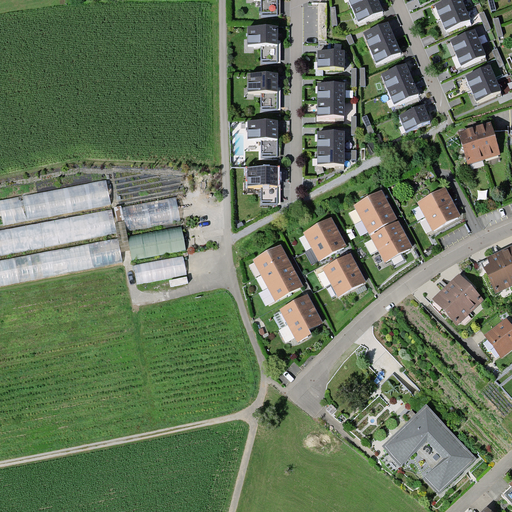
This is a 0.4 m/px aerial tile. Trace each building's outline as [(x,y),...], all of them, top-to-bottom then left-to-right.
[(246,0),(247,2),(260,2),(260,18),(280,18),(280,0),(246,0)] [(376,0),(346,0),(358,26),(383,15),(376,0)] [(460,0),(452,0),(434,8),(446,34),(471,23),(460,0)] [(493,0),(488,0),(491,12),(496,11),(493,0)] [(327,4),(318,4),(318,42),(327,42),(327,4)] [(491,30),(484,13),(479,15),(487,32),(491,30)] [(499,19),(494,21),(498,38),(503,36),(499,19)] [(387,26),(363,36),(376,67),(401,56),(387,26)] [(277,30),(247,30),(247,49),(260,49),(260,65),(280,65),(280,42),(277,42),(277,30)] [(475,33),(450,44),(461,70),(486,59),(475,33)] [(351,36),(346,38),(350,46),(354,44),(351,36)] [(504,67),(497,50),(492,52),(500,69),(504,67)] [(344,54),(316,54),(317,72),(344,72),(344,54)] [(406,67),(380,78),(394,109),(419,98),(406,67)] [(490,69),(465,80),(476,105),(501,95),(490,69)] [(277,77),(247,77),(247,96),(261,96),(261,112),(281,112),(281,89),(277,89),(277,77)] [(344,86),(317,87),(317,120),(344,120),(344,86)] [(423,108),(399,119),(405,135),(430,124),(423,108)] [(367,117),(362,119),(369,135),(374,133),(367,117)] [(277,124),(247,124),(247,143),(261,143),(261,159),(281,159),(281,136),(277,136),(277,124)] [(467,167),(501,156),(491,125),(457,136),(467,167)] [(344,135),(317,135),(317,168),(344,168),(344,135)] [(277,171),(247,171),(247,190),(260,190),(260,206),(280,206),(280,183),(277,183),(277,171)] [(112,181),(0,201),(0,285),(127,262),(112,181)] [(432,234),(461,219),(445,190),(417,206),(432,234)] [(368,237),(397,222),(382,193),(353,209),(368,237)] [(180,199),(125,209),(138,283),(193,273),(180,199)] [(318,265),(347,249),(331,220),(302,236),(318,265)] [(384,267),(413,251),(398,224),(370,239),(384,267)] [(275,305),(303,290),(280,248),(252,263),(275,305)] [(495,297),(511,288),(511,248),(487,260),(488,262),(480,266),(495,297)] [(337,301),(366,285),(350,257),(322,272),(337,301)] [(457,328),(484,302),(460,276),(432,302),(457,328)] [(308,334),(323,326),(307,297),(279,313),(297,346),(311,339),(308,334)] [(501,360),(511,352),(511,326),(507,321),(484,338),(501,360)] [(423,480),(439,497),(476,461),(426,409),(382,451),(400,469),(427,444),(443,460),(423,480)]
